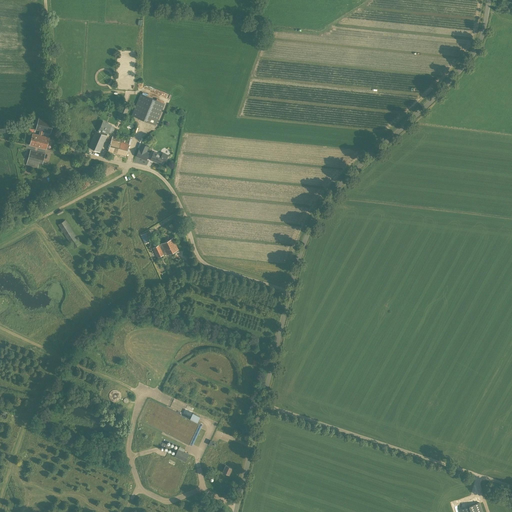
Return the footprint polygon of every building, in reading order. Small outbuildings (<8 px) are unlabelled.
[(134,116),(147,122),(152,124),(156,125),(165,104),(140,93),(140,94),(132,115),(134,116)] [(117,118),(123,121),(129,109),(128,109),(130,105),(124,103),(117,118)] [(39,131),(39,133),(42,134),(42,131),(50,133),(54,121),(39,117),(35,130),(39,131)] [(100,133),(96,131),(89,147),(99,151),(106,135),(107,133),(108,133),(111,125),(103,121),(99,129),(101,130),(100,133)] [(30,145),(38,147),(41,135),(42,134),(39,133),(38,135),(33,133),(30,145)] [(41,135),(38,147),(46,149),(49,138),(41,135)] [(115,138),(112,137),(112,138),(108,151),(125,156),(129,143),(115,139),(115,138)] [(142,149),(139,156),(146,159),(149,152),(146,151),(148,148),(144,146),(143,149),(142,149)] [(26,165),(38,168),(39,164),(42,165),(45,153),(30,150),(26,165)] [(161,155),(154,152),(151,159),(160,163),(162,160),(165,162),(168,155),(163,152),(161,155)] [(66,220),(58,224),(74,248),(81,243),(66,220)] [(150,241),(151,240),(147,232),(141,235),(145,243),(146,243),(146,244),(151,242),(150,241)] [(167,255),(178,249),(172,239),(153,248),(158,257),(166,253),(167,255)] [(141,420),(191,444),(191,443),(193,444),(202,424),(150,400),(141,420)] [(183,414),(191,416),(193,411),(185,408),(183,414)] [(194,411),(191,417),(199,420),(202,414),(194,411)] [(163,449),(175,454),(178,446),(166,441),(163,449)] [(183,451),(185,449),(179,446),(175,456),(185,461),(188,454),(183,451)] [(226,465),(223,471),(229,474),(232,468),(226,465)] [(482,511),(479,502),(459,509),(459,511),(482,511)]
